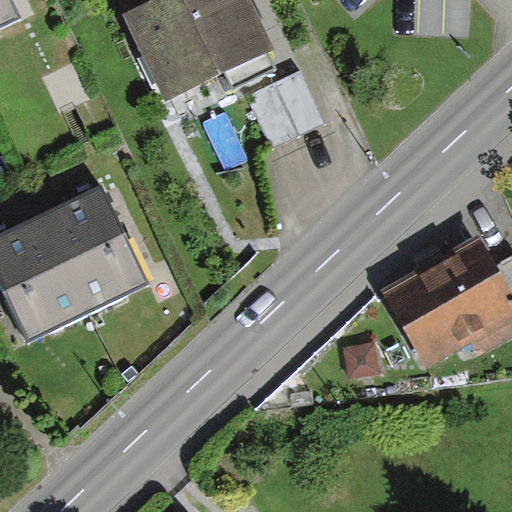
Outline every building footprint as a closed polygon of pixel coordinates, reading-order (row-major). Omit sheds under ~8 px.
[(9,0),(0,0),(0,40),(24,28),(9,0)] [(177,0),(123,26),(165,114),(230,83),(236,96),(278,76),(272,64),(278,61),(248,0),(177,0)] [(248,99),(273,153),(328,127),(302,73),(248,99)] [(0,244),(0,294),(28,353),(151,293),(103,195),(0,244)] [(422,275),(382,298),(427,375),(470,350),(511,326),(511,261),(496,271),(480,242),(446,261),(422,275)] [(417,267),(422,275),(446,261),(441,253),(417,267)] [(511,326),(470,350),(478,363),(511,343),(511,326)] [(380,378),(375,346),(344,350),(349,383),(380,378)]
